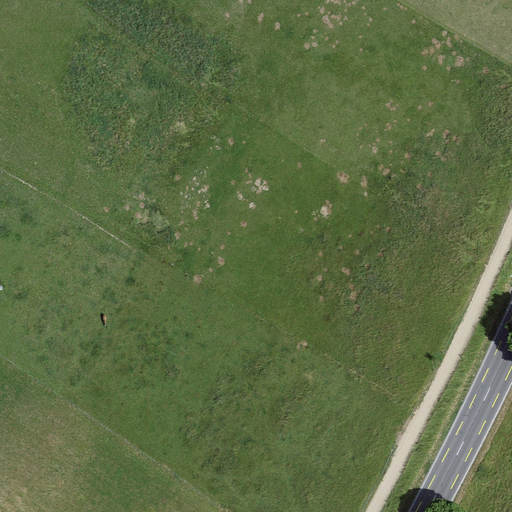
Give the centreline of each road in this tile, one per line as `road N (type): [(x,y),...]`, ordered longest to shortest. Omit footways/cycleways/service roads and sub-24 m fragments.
road 1 (track): [(369,511),(511,223)]
road 2 (primary): [(511,339),(426,511)]
